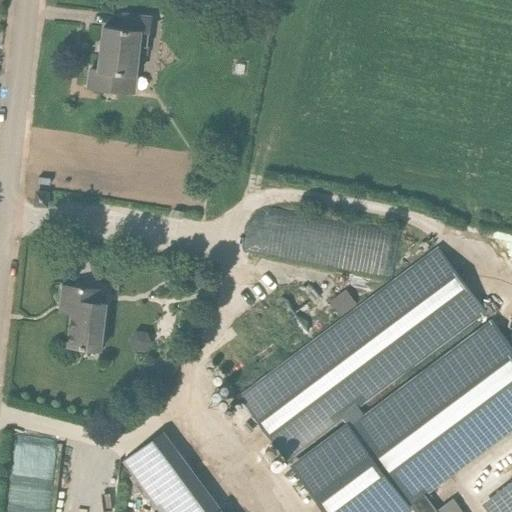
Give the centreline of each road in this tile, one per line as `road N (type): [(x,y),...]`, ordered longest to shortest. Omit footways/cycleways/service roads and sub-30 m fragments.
road 1 (unknown): [(2,229),(223,254),(236,287),(197,363),(194,395)]
road 2 (unknown): [(223,254),(269,203),(324,200),(439,237),(483,267),(511,304)]
road 3 (unclassified): [(0,258),(26,0)]
road 4 (unknown): [(0,419),(120,446),(194,395)]
road 5 (unknown): [(269,511),(194,395)]
